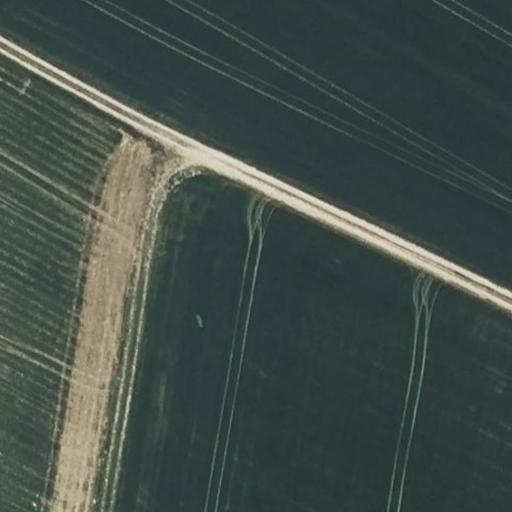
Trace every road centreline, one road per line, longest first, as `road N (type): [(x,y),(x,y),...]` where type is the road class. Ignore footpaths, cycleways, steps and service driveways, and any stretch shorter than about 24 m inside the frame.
road 1 (track): [(511,294),(176,132),(0,32)]
road 2 (track): [(114,511),(176,132)]
